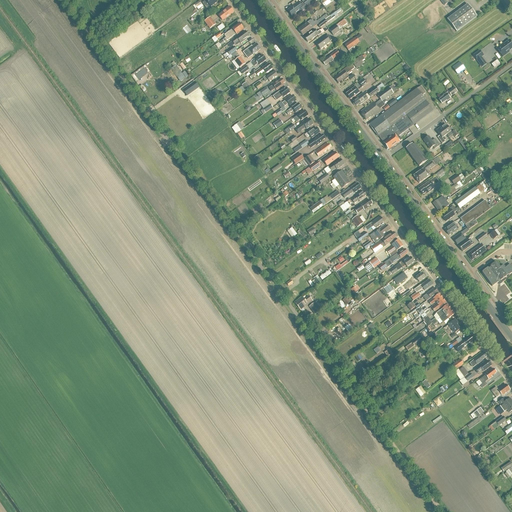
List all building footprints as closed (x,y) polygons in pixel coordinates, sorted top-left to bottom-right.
[(306,10),(316,2),(315,0),(306,0),(305,1),(302,3),(300,4),(303,7),(303,6),(306,10)] [(199,2),(194,5),(198,10),(203,7),(199,2)] [(303,7),(300,4),(299,5),(298,3),(293,6),(293,7),(287,11),(292,17),(301,10),(302,12),(306,10),(303,6),(303,7)] [(477,17),(468,5),(447,20),(457,32),(477,17)] [(222,21),(224,19),(225,20),(234,13),(230,8),(222,13),(222,14),(219,16),(222,21)] [(359,17),(363,15),(358,8),(354,10),(359,17)] [(327,23),(338,16),(337,14),(341,11),(340,10),(318,26),(320,29),(327,23)] [(216,25),(210,18),(204,22),(210,30),(216,25)] [(344,20),(329,31),(333,36),(340,31),(339,30),(347,24),(344,20)] [(311,22),(310,21),(298,30),(303,36),(319,24),(316,21),(314,23),(312,21),(311,22)] [(226,38),(241,27),(239,24),(231,29),(232,30),(224,35),(226,38)] [(243,30),(241,27),(226,38),(224,39),(226,42),(226,41),(236,35),(243,30)] [(307,43),(317,36),(318,36),(322,34),(320,31),(317,33),(315,30),(304,38),(307,43)] [(244,41),(249,37),(245,32),(232,42),(234,45),(235,44),(239,42),(240,44),(241,44),(244,42),(244,41)] [(217,39),(221,36),(219,34),(215,37),(212,40),(214,43),(218,40),(217,39)] [(320,50),(330,42),(332,41),(328,35),(326,37),(316,44),(320,50)] [(360,35),(344,46),(348,51),(350,54),(354,50),(352,48),(364,40),(360,35)] [(503,44),(496,49),(503,57),(509,52),(511,49),(511,44),(509,41),(504,45),(503,44)] [(243,53),(248,59),(255,54),(256,53),(260,50),(261,50),(256,44),(252,47),(252,46),(243,53)] [(234,47),(227,52),(227,53),(224,56),(225,58),(229,56),(237,51),(234,47)] [(333,60),(339,55),(337,51),(322,62),(325,66),(330,63),(333,61),(333,60)] [(483,56),(480,51),(473,56),(477,61),(483,56)] [(357,69),(363,64),(362,62),(365,60),(364,59),(366,57),(365,55),(363,57),(362,56),(352,63),(355,66),(357,69)] [(259,66),(266,61),(262,56),(251,64),(251,63),(246,66),(246,67),(249,70),(253,67),(253,68),(258,65),(259,66)] [(234,62),(240,69),(246,64),(240,57),(234,62)] [(457,75),(464,69),(459,62),(452,67),(457,75)] [(262,69),(256,74),(258,77),(265,72),(266,74),(272,69),(269,64),(262,69)] [(343,81),(344,82),(349,78),(347,75),(354,69),(351,65),(338,74),(339,75),(334,79),(338,84),(343,81)] [(493,74),(499,69),(496,65),(490,70),(493,74)] [(246,67),(239,72),(240,73),(242,75),(249,70),(246,67)] [(138,80),(147,74),(144,70),(135,76),(138,80)] [(268,81),(269,83),(277,77),(274,72),(266,78),(265,77),(263,79),(266,82),(268,81)] [(459,86),(463,83),(457,75),(453,78),(459,86)] [(276,81),(272,84),(273,85),(269,88),(271,92),(275,89),(276,91),(284,86),(283,84),(284,83),(282,80),(277,83),(276,81)] [(362,88),(367,84),(363,80),(359,83),(362,88)] [(250,88),(246,83),(242,86),(242,87),(239,89),(242,94),(250,88)] [(191,85),(183,90),(186,95),(194,90),(191,85)] [(356,87),(346,94),(350,100),(360,93),(356,87)] [(421,87),(417,90),(417,89),(370,125),(379,137),(381,135),(385,142),(383,143),(389,150),(400,142),(402,140),(400,137),(399,137),(433,111),(422,96),(426,93),(421,87)] [(503,91),(507,96),(511,92),(510,90),(508,87),(503,91)] [(269,92),(266,88),(260,92),(263,96),(269,92)] [(286,88),(280,93),(280,92),(273,97),(276,101),(282,96),(284,98),(290,93),(286,88)] [(365,96),(363,94),(356,99),(357,99),(353,103),(353,104),(354,106),(355,106),(356,107),(359,105),(360,106),(379,92),(376,88),(365,96)] [(361,115),(364,118),(368,114),(371,111),(373,113),(375,111),(373,109),(376,108),(376,109),(377,108),(377,107),(382,102),(393,94),(389,88),(378,97),(381,101),(375,105),(373,102),(361,112),(363,114),(361,115)] [(448,93),(446,94),(443,97),(439,100),(442,104),(446,101),(447,102),(450,99),(449,98),(451,96),(451,97),(457,92),(454,88),(448,92),(448,93)] [(292,96),(282,104),(285,107),(288,104),(290,106),(296,101),(292,96)] [(395,99),(388,104),(390,108),(397,103),(395,99)] [(266,114),(273,108),(270,104),(263,110),(261,112),(263,115),(266,113),(266,114)] [(288,115),(294,111),(296,114),(301,109),(298,104),(292,109),(286,113),(288,115)] [(379,110),(377,108),(376,109),(376,108),(373,109),(375,111),(373,113),(371,111),(368,114),(364,118),(366,121),(371,117),(371,118),(375,115),(375,116),(381,112),(379,110)] [(300,120),(301,121),(308,116),(304,111),(297,116),(293,119),(296,123),(300,120)] [(280,120),(273,125),(276,129),(283,124),(280,120)] [(303,124),(298,128),(298,127),(295,129),(298,134),(301,132),(301,131),(305,128),(307,130),(313,125),(312,124),(313,123),(312,122),(311,122),(309,120),(303,124)] [(238,133),(244,129),(239,123),(234,127),(238,133)] [(291,132),(296,128),(293,125),(288,128),(288,129),(285,131),(287,134),(291,132)] [(445,125),(441,128),(447,135),(449,138),(453,135),(452,133),(451,132),(445,125)] [(316,128),(309,134),(308,133),(305,136),(307,139),(309,137),(311,139),(320,133),(316,128)] [(447,135),(441,128),(436,131),(440,136),(437,138),(442,144),(445,142),(444,141),(446,140),(444,137),(447,135)] [(319,138),(318,137),(309,145),(311,148),(316,145),(317,146),(320,144),(319,143),(325,139),(322,136),(319,138)] [(429,137),(423,141),(430,150),(433,147),(434,150),(440,146),(435,140),(433,142),(432,141),(429,137)] [(327,143),(315,152),(319,157),(331,148),(328,144),(328,145),(327,143)] [(412,144),(406,149),(419,167),(428,161),(415,143),(412,145),(412,144)] [(327,167),(339,158),(335,152),(323,161),(327,167)] [(300,154),(292,160),(295,165),(304,159),(300,154)] [(254,158),(258,164),(262,161),(258,156),(254,158)] [(310,156),(305,159),(310,166),(315,163),(310,156)] [(340,160),(333,165),(329,168),(332,172),(336,169),(337,170),(344,165),(340,160)] [(435,166),(432,161),(423,168),(424,169),(413,176),(419,184),(430,176),(429,174),(430,174),(428,172),(435,166)] [(320,166),(317,162),(310,168),(313,172),(320,166)] [(273,174),(282,168),(280,165),(272,171),(273,174)] [(438,179),(446,173),(443,170),(435,175),(438,179)] [(339,185),(342,189),(350,183),(341,172),(333,178),(335,180),(332,182),(336,188),(339,185)] [(327,174),(318,181),(321,184),(330,178),(327,174)] [(457,175),(450,180),(454,185),(461,181),(457,175)] [(435,177),(418,190),(422,195),(426,192),(427,194),(435,188),(433,187),(439,183),(435,177)] [(342,195),(344,198),(353,192),(354,194),(361,189),(359,186),(359,185),(358,184),(357,184),(350,188),(351,189),(342,195)] [(456,185),(453,187),(448,190),(451,195),(456,192),(456,191),(459,189),(456,185)] [(475,188),(455,203),(460,210),(480,195),(475,188)] [(289,195),(286,192),(285,193),(282,190),(281,191),(283,194),(282,195),(285,198),(289,195)] [(332,200),(340,195),(337,191),(330,197),(332,200)] [(364,192),(360,195),(360,194),(352,200),(354,204),(358,201),(359,202),(362,200),(362,199),(366,196),(364,192)] [(323,199),(310,209),(313,214),(326,204),(332,200),(330,197),(328,198),(327,197),(323,200),(323,199)] [(433,204),(436,208),(440,205),(440,206),(446,201),(443,197),(433,204)] [(360,206),(361,206),(355,210),(357,214),(363,210),(364,211),(368,208),(368,207),(372,204),(369,201),(366,203),(365,202),(360,206)] [(449,205),(446,201),(440,206),(440,205),(436,208),(439,213),(449,205)] [(485,201),(460,219),(467,229),(453,239),(457,245),(465,239),(463,236),(469,231),(469,230),(477,224),(475,221),(491,209),(489,207),(485,201)] [(340,208),(343,212),(350,207),(347,202),(340,208)] [(450,210),(441,216),(446,222),(448,220),(449,220),(452,218),(454,216),(453,214),(457,211),(453,206),(449,209),(450,210)] [(352,220),(357,228),(363,224),(358,216),(352,220)] [(371,223),(365,228),(367,231),(371,228),(373,231),(380,226),(379,225),(384,222),(380,217),(371,223)] [(459,230),(455,225),(456,225),(454,223),(453,224),(445,229),(445,230),(449,236),(452,234),(453,234),(458,231),(458,230),(459,230)] [(374,233),(370,236),(372,240),(375,244),(380,241),(385,237),(383,235),(390,230),(387,226),(386,226),(385,225),(379,230),(375,234),(374,233)] [(489,235),(493,240),(498,236),(494,231),(489,235)] [(366,232),(357,239),(359,242),(368,236),(366,232)] [(392,241),(397,237),(393,233),(389,236),(389,235),(385,238),(371,248),(375,253),(385,246),(386,246),(393,241),(392,241)] [(479,243),(487,237),(485,233),(477,239),(479,243)] [(458,246),(462,252),(473,244),(469,238),(462,243),(458,246)] [(370,241),(363,247),(365,250),(372,245),(370,241)] [(392,245),(393,246),(386,251),(390,256),(390,257),(390,258),(397,253),(396,251),(403,246),(399,241),(392,245)] [(479,256),(486,251),(482,245),(475,250),(475,249),(467,255),(472,261),(479,255),(479,256)] [(398,255),(397,255),(397,254),(389,259),(393,264),(401,258),(401,259),(404,257),(408,254),(405,250),(402,252),(402,251),(398,254),(398,255)] [(373,269),(380,264),(376,258),(369,263),(373,269)] [(390,271),(393,275),(402,268),(405,266),(407,268),(414,263),(411,258),(404,262),(403,261),(399,264),(395,267),(390,271)] [(384,263),(378,267),(382,272),(387,268),(384,263)] [(511,267),(511,265),(510,265),(509,265),(505,268),(503,266),(500,268),(497,263),(496,263),(495,263),(490,266),(490,267),(490,268),(489,269),(488,269),(488,268),(487,269),(482,272),(482,273),(482,274),(491,287),(492,287),(493,287),(498,283),(498,282),(500,283),(501,284),(505,281),(506,280),(506,279),(505,278),(506,277),(506,276),(509,274),(509,275),(510,275),(510,274),(511,273),(511,267)] [(321,280),(331,274),(329,271),(319,276),(321,280)] [(397,286),(407,278),(403,273),(393,280),(397,286)] [(419,283),(425,278),(422,274),(416,278),(415,277),(412,279),(417,284),(419,283)] [(322,282),(317,276),(313,279),(317,285),(320,283),(320,284),(322,282)] [(420,290),(423,289),(424,291),(432,285),(429,280),(418,288),(420,290)] [(414,289),(410,284),(406,287),(410,292),(414,289)] [(426,302),(438,293),(435,288),(423,297),(426,302)] [(418,292),(411,298),(413,301),(421,296),(418,292)] [(435,303),(436,304),(443,299),(439,294),(433,299),(429,302),(431,306),(435,303)] [(301,311),(312,302),(309,297),(304,300),(303,298),(295,304),(301,311)] [(434,313),(440,308),(440,309),(446,304),(443,299),(436,304),(437,305),(432,309),(434,313)] [(309,307),(315,315),(320,312),(319,311),(323,308),(318,301),(314,304),(309,307)] [(412,303),(407,306),(410,311),(415,307),(412,303)] [(440,318),(451,310),(447,305),(436,314),(434,317),(437,321),(440,318)] [(420,316),(423,319),(426,316),(425,315),(429,312),(428,310),(420,316)] [(454,315),(451,310),(440,318),(443,323),(454,315)] [(426,316),(423,319),(422,320),(427,327),(432,324),(436,321),(435,319),(431,322),(426,316)] [(460,329),(456,324),(457,323),(455,320),(448,325),(454,333),(460,329)] [(376,329),(372,324),(368,327),(372,332),(376,329)] [(421,336),(412,343),(405,348),(408,351),(423,340),(421,336)] [(463,349),(467,346),(474,342),(470,337),(464,341),(463,341),(454,347),(458,353),(463,349)] [(446,345),(439,350),(442,353),(448,348),(449,348),(447,346),(446,345)] [(484,354),(483,355),(482,353),(473,360),(473,361),(469,364),(472,367),(476,364),(477,365),(483,361),(482,360),(486,357),(484,354)] [(456,370),(464,365),(460,360),(453,365),(456,370)] [(488,361),(475,370),(478,374),(483,370),(484,372),(491,366),(488,361)] [(463,368),(459,371),(464,378),(468,375),(463,368)] [(496,373),(496,372),(495,370),(494,370),(493,369),(490,372),(489,371),(483,376),(484,377),(483,377),(476,383),(479,387),(486,381),(486,380),(488,379),(488,380),(492,377),(491,377),(496,373)] [(470,374),(464,378),(467,382),(473,378),(470,374)] [(426,390),(430,387),(425,380),(422,383),(426,390)] [(496,398),(501,394),(502,396),(510,390),(506,385),(498,390),(496,387),(491,391),(496,398)] [(420,397),(423,395),(418,388),(415,391),(420,397)] [(501,406),(499,407),(503,413),(507,410),(509,413),(511,410),(511,403),(511,402),(511,401),(510,398),(506,401),(504,399),(498,402),(501,406)] [(476,418),(484,413),(480,408),(476,411),(477,411),(470,416),(473,419),(475,418),(476,418)] [(494,430),(506,421),(503,416),(495,422),(496,422),(491,426),(494,430)] [(480,420),(479,418),(467,426),(469,428),(480,420)] [(503,472),(511,466),(511,463),(511,462),(501,468),(503,472)]
